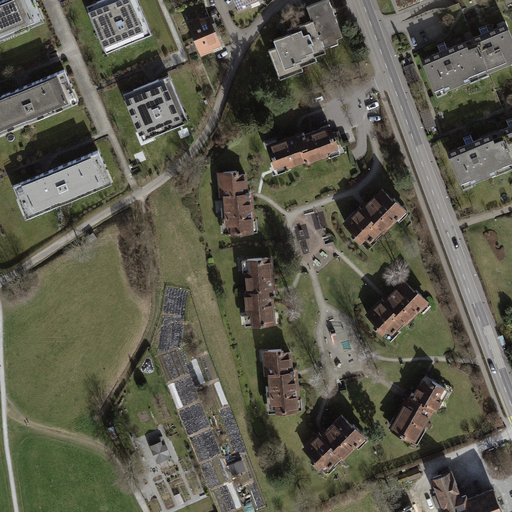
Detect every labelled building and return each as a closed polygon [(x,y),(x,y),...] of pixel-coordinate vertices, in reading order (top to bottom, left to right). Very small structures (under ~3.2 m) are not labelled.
[(45,0),(0,0),(0,42),(54,24),(45,0)] [(141,0),(92,0),(88,2),(106,48),(153,30),(141,0)] [(349,39),(336,0),(334,0),(306,9),(314,33),(275,46),(284,74),(323,60),(320,49),(349,39)] [(397,0),(401,10),(426,0),(397,0)] [(212,15),(189,25),(203,55),(226,45),(212,15)] [(418,55),(434,96),(511,66),(511,21),(511,19),(418,55)] [(72,65),(0,90),(0,135),(86,105),(72,65)] [(173,75),(126,93),(144,140),(191,122),(173,75)] [(300,131),(268,144),(278,169),(309,157),(310,159),(342,147),(332,122),(301,134),(300,131)] [(511,122),(447,147),(462,186),(511,166),(511,122)] [(105,146),(6,181),(20,221),(119,186),(105,146)] [(240,167),(220,168),(221,190),(224,189),(227,233),(257,231),(255,197),(254,189),(250,190),(249,171),(241,172),(240,167)] [(498,177),(511,173),(511,168),(497,172),(498,177)] [(408,207),(384,185),(365,205),(362,203),(346,220),(370,242),(385,226),(388,229),(408,207)] [(275,253),(251,255),(253,270),(249,270),(251,292),(248,292),(250,323),(277,321),(275,292),(278,292),(278,290),(275,253)] [(383,297),(366,313),(392,340),(401,330),(399,328),(407,320),(410,322),(431,301),(407,277),(386,298),(384,295),(383,297)] [(285,346),(264,347),(266,371),(269,370),(273,412),(302,409),(299,374),(298,367),(295,368),(294,348),(285,349),(285,346)] [(430,381),(423,377),(414,393),(412,392),(408,398),(392,424),(417,439),(435,409),(438,411),(452,388),(433,377),(432,379),(430,381)] [(321,432),(305,449),(329,471),(355,442),(359,445),(369,434),(344,411),(326,432),(323,429),(321,432)] [(173,455),(167,444),(165,445),(162,440),(150,446),(159,463),(173,455)] [(469,496),(458,467),(432,477),(445,511),(510,511),(500,484),(469,496)]
